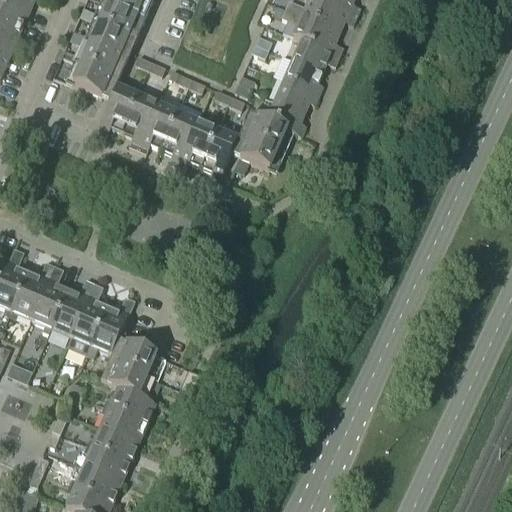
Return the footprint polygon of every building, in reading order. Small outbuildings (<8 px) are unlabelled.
[(35,4),(25,0),(0,0),(0,13),(26,25),(35,4)] [(132,0),(111,0),(106,12),(143,29),(152,9),(132,0)] [(132,0),(152,9),(155,0),(132,0)] [(351,11),(355,0),(310,0),(309,3),(356,24),(359,15),(351,11)] [(352,32),(356,24),(309,3),(304,14),(288,8),(284,16),(338,40),(343,29),(352,32)] [(106,12),(98,31),(135,48),(143,29),(106,12)] [(0,36),(17,44),(26,25),(0,13),(0,36)] [(333,51),(338,40),(284,16),(281,24),(297,31),(292,43),(302,48),(302,47),(339,63),(342,54),(333,51)] [(98,31),(89,51),(127,67),(135,48),(98,31)] [(17,44),(0,36),(0,60),(9,64),(17,44)] [(258,42),(254,51),(267,56),(271,48),(258,42)] [(334,74),(339,63),(302,47),(302,48),(293,68),(320,80),(324,70),(334,74)] [(127,67),(89,51),(80,71),(118,88),(127,67)] [(267,56),(254,51),(251,58),(263,64),(267,56)] [(0,84),(9,64),(0,60),(0,84)] [(135,70),(147,76),(151,68),(138,63),(135,70)] [(165,74),(151,68),(147,76),(161,82),(165,74)] [(316,90),(320,80),(293,68),(284,88),(317,102),(321,92),(316,90)] [(118,88),(80,71),(72,91),(100,104),(109,108),(116,92),(118,88)] [(187,93),(191,85),(177,79),(174,87),(187,93)] [(241,81),(237,90),(249,96),(254,86),(241,81)] [(204,91),(191,85),(187,93),(200,99),(204,91)] [(312,112),(317,102),(284,88),(276,108),(303,120),(307,110),(312,112)] [(246,104),(249,96),(237,90),(233,98),(246,104)] [(120,139),(139,95),(133,92),(130,98),(116,92),(109,108),(95,138),(106,143),(110,134),(120,139)] [(137,157),(157,110),(144,104),(146,99),(139,95),(120,139),(131,143),(127,152),(137,157)] [(213,104),(226,110),(230,102),(216,96),(213,104)] [(243,108),(230,102),(226,110),(240,116),(243,108)] [(298,130),(303,120),(276,108),(267,127),(267,128),(285,136),(299,142),(304,132),(298,130)] [(160,155),(179,112),(172,110),(170,116),(157,110),(137,157),(145,160),(149,151),(160,155)] [(174,173),(195,127),(183,121),(185,115),(179,112),(160,155),(171,161),(167,170),(174,173)] [(267,127),(248,119),(239,141),(276,157),(285,136),(267,128),(267,127)] [(199,173),(218,130),(211,127),(209,133),(195,127),(174,173),(184,178),(189,168),(199,173)] [(225,133),(218,130),(199,173),(210,178),(206,187),(216,191),(236,145),(222,139),(225,133)] [(276,157),(239,141),(230,161),(267,177),(276,157)] [(9,323),(27,280),(16,276),(23,259),(13,255),(0,285),(0,312),(4,315),(2,320),(9,323)] [(30,326),(53,272),(45,268),(38,285),(27,280),(9,323),(15,326),(17,321),(30,326)] [(49,341),(67,297),(55,293),(62,275),(53,272),(30,326),(44,332),(42,337),(49,341)] [(70,343),(93,289),(84,286),(78,302),(67,297),(49,341),(54,343),(56,338),(70,343)] [(87,362),(107,315),(95,310),(102,293),(93,289),(70,343),(66,353),(87,362)] [(118,319),(107,315),(87,362),(92,365),(96,355),(110,361),(117,345),(134,307),(124,303),(118,319)] [(126,349),(117,345),(110,361),(108,366),(146,383),(155,387),(164,366),(126,349)] [(2,352),(0,355),(0,367),(3,369),(10,355),(2,352)] [(146,383),(108,366),(99,387),(116,395),(154,411),(155,410),(137,403),(146,383)] [(9,380),(29,386),(32,374),(12,368),(9,380)] [(199,382),(188,377),(179,397),(190,402),(199,382)] [(71,388),(68,396),(81,402),(85,394),(71,388)] [(146,430),(154,411),(116,395),(111,408),(106,405),(103,411),(146,430)] [(77,411),(81,402),(68,396),(64,405),(77,411)] [(137,450),(146,430),(103,411),(100,418),(105,421),(99,434),(137,450)] [(56,424),(51,436),(59,440),(64,427),(56,424)] [(129,470),(137,450),(99,434),(94,447),(88,445),(86,451),(129,470)] [(53,454),(59,440),(51,436),(45,450),(53,454)] [(120,490),(129,470),(86,451),(83,458),(87,460),(82,474),(120,490)] [(39,463),(34,476),(42,479),(47,467),(39,463)] [(120,490),(82,474),(76,487),(71,484),(68,491),(111,509),(120,490)] [(36,493),(42,479),(34,476),(28,489),(36,493)] [(110,511),(111,509),(68,491),(65,498),(71,500),(65,511),(110,511)] [(32,501),(24,497),(15,493),(12,502),(29,509),(32,501)]
